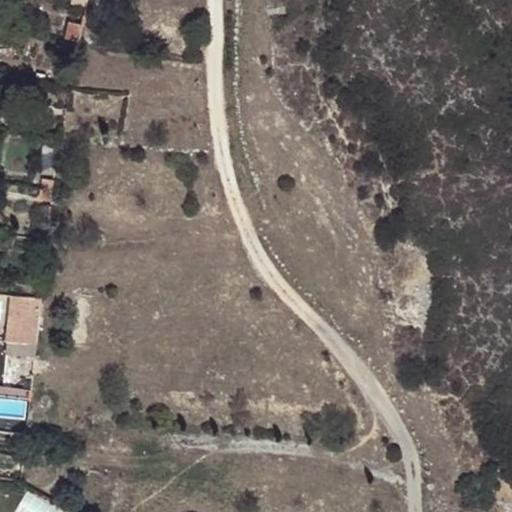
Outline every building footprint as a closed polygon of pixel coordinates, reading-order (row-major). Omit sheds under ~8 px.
[(49,206),(51,187),(38,185),(37,204),(49,206)] [(40,254),(23,253),(23,263),(39,264),(40,254)] [(9,354),(38,356),(39,344),(43,312),(11,309),(7,354),(9,354)] [(37,369),(38,356),(9,354),(8,367),(37,369)] [(21,498),(16,511),(63,511),(64,511),(21,498)]
